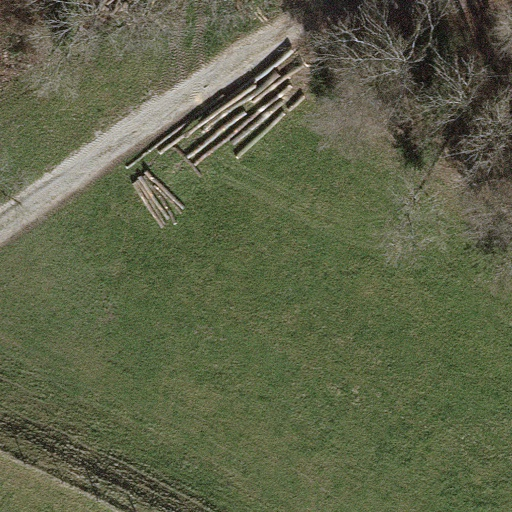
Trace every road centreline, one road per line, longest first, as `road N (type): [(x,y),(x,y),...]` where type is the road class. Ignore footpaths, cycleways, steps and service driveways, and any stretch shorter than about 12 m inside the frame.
road 1 (track): [(0,248),(337,0)]
road 2 (track): [(291,37),(449,0)]
